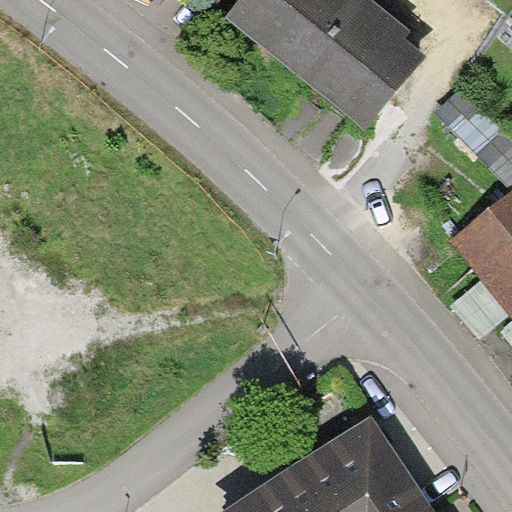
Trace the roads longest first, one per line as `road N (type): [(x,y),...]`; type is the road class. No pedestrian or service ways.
road 1 (tertiary): [(57,0),(154,71),(389,308)]
road 2 (residential): [(112,511),(210,451),(389,308)]
road 3 (tertiary): [(389,308),(511,478)]
